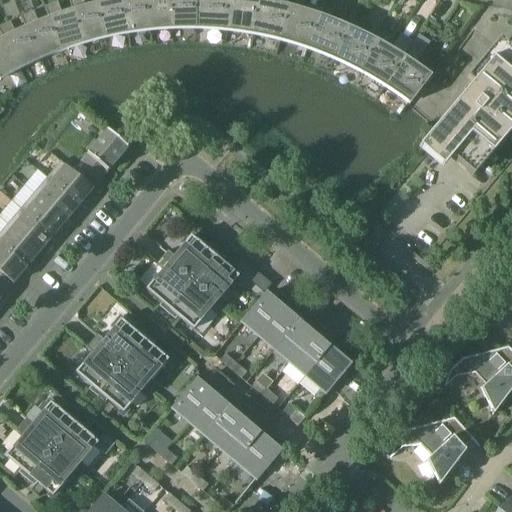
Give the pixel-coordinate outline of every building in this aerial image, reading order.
[(73,12),(82,43),(95,39),(104,37),(97,6),(96,6),(86,9),(83,0),(68,0),(72,12),(73,12)] [(97,6),(104,37),(118,34),(127,33),(121,1),(110,3),(109,0),(95,0),(96,6),(97,6)] [(121,1),(127,33),(140,31),(149,30),(146,0),(120,0),(121,1)] [(146,0),(149,30),(163,29),(172,28),(170,0),(146,0)] [(170,0),(172,28),(186,28),(195,28),(195,0),(170,0)] [(195,0),(195,28),(208,28),(224,30),(226,0),(195,0)] [(226,0),(224,30),(237,31),(252,34),(258,2),(257,2),(245,0),(226,0)] [(258,2),(252,34),(266,36),(280,40),(288,9),(271,5),(271,0),(257,0),(257,2),(258,2)] [(319,18),(318,18),(301,12),(304,0),(290,0),(288,9),(280,40),(293,44),(305,47),(308,48),(319,18)] [(49,20),(61,50),(73,46),(82,43),(73,12),(72,12),(62,16),(57,2),(44,7),(49,20)] [(332,58),(335,59),(348,29),(347,29),(331,23),(336,9),(323,4),(318,18),(319,18),(308,48),(321,53),(332,58)] [(26,29),(40,59),(52,54),(61,50),(49,20),(39,24),(33,11),(20,17),(26,29)] [(357,70),(361,72),(376,43),(375,43),(360,35),(366,22),(353,16),(347,29),(348,29),(335,59),(347,65),(357,70)] [(4,40),(19,69),(31,63),(40,59),(26,29),(16,34),(9,21),(0,26),(0,33),(3,40),(4,40)] [(382,84),(385,86),(403,59),(402,59),(387,50),(394,37),(382,31),(375,43),(376,43),(361,72),(372,78),(382,84)] [(410,47),(402,59),(403,59),(385,86),(397,94),(410,103),(429,78),(414,67),(430,42),(418,35),(410,47)] [(442,169),(450,159),(472,177),(511,129),(511,37),(505,46),(498,41),(480,62),(465,80),(471,85),(421,144),(418,148),(442,169)] [(0,79),(2,78),(11,73),(15,71),(16,70),(19,69),(4,40),(3,40),(0,41),(0,79)] [(72,172),(71,173),(92,190),(127,148),(107,131),(72,172)] [(78,205),(92,190),(71,173),(72,172),(60,162),(46,178),(78,205)] [(45,177),(48,173),(36,163),(33,167),(37,170),(45,177)] [(24,186),(33,194),(65,221),(78,205),(46,178),(45,177),(37,170),(24,186)] [(52,237),(65,221),(33,194),(20,209),(52,237)] [(20,209),(7,225),(39,252),(52,237),(20,209)] [(0,233),(0,245),(26,268),(39,252),(7,225),(0,233)] [(162,258),(192,283),(214,257),(190,236),(173,256),(167,251),(162,258)] [(0,272),(13,283),(26,268),(0,245),(0,272)] [(238,277),(214,257),(192,283),(222,309),(227,302),(221,297),(238,277)] [(169,310),(192,283),(162,258),(156,265),(162,270),(145,290),(169,310)] [(0,272),(0,298),(13,283),(0,272)] [(222,309),(192,283),(169,310),(193,330),(210,310),(216,315),(222,309)] [(511,292),(504,300),(498,316),(499,317),(511,305),(511,292)] [(242,323),(258,337),(282,308),(266,294),(242,323)] [(298,321),(282,308),(258,337),(274,350),(298,321)] [(97,335),(91,341),(121,366),(144,340),(120,320),(103,340),(97,335)] [(313,335),(298,321),(274,350),(289,363),(313,335)] [(313,335),(289,363),(305,376),(329,348),(313,335)] [(144,340),(121,366),(151,392),(157,385),(151,380),(168,360),(144,340)] [(99,393),(121,366),(91,341),(86,348),(92,353),(75,373),(99,393)] [(511,351),(508,347),(462,359),(449,371),(444,388),(456,377),(474,374),(485,385),(480,389),(493,415),(511,389),(511,351)] [(345,362),(329,348),(305,376),(325,393),(336,380),(332,377),(345,362)] [(219,361),(230,370),(235,364),(225,355),(219,361)] [(246,373),(235,364),(230,370),(241,379),(246,373)] [(151,392),(121,366),(99,393),(123,413),(140,393),(146,398),(151,392)] [(172,409),(189,423),(213,395),(196,381),(172,409)] [(251,388),(261,396),(266,390),(256,381),(251,388)] [(277,399),(266,390),(261,396),(272,406),(277,399)] [(228,408),(213,395),(189,423),(204,436),(228,408)] [(21,424),(51,450),(73,423),(50,403),(33,423),(27,418),(21,424)] [(281,413),(288,419),(296,410),(289,404),(281,413)] [(244,421),(228,408),(204,436),(220,449),(244,421)] [(288,419),(297,427),(305,418),(296,410),(288,419)] [(485,455),(486,454),(454,418),(408,430),(395,442),(389,459),(390,459),(402,448),(420,445),(431,456),(426,461),(438,486),(465,450),(463,448),(472,440),(485,455)] [(220,449),(235,463),(259,434),(244,421),(220,449)] [(97,443),(73,423),(51,450),(81,475),(87,468),(80,463),(97,443)] [(28,476),(51,450),(21,424),(16,431),(22,436),(5,456),(28,476)] [(263,463),(276,448),(259,434),(235,463),(256,480),(266,466),(263,463)] [(150,447),(160,457),(166,450),(155,441),(150,447)] [(81,475),(51,450),(28,476),(52,496),(69,476),(75,481),(81,475)] [(176,459),(166,450),(160,457),(171,466),(176,459)] [(181,474),(192,483),(197,477),(186,467),(181,474)] [(132,474),(143,483),(148,477),(137,468),(132,474)] [(153,492),(158,486),(148,477),(143,483),(153,492)] [(208,486),(197,477),(192,483),(202,492),(208,486)] [(163,500),(174,509),(179,503),(168,494),(163,500)] [(118,511),(120,510),(103,496),(89,511),(118,511)] [(226,511),(228,511),(233,507),(222,498),(217,504),(226,511)] [(511,511),(511,499),(510,503),(509,501),(500,511),(511,511)] [(176,511),(189,511),(179,503),(174,509),(176,511)]
